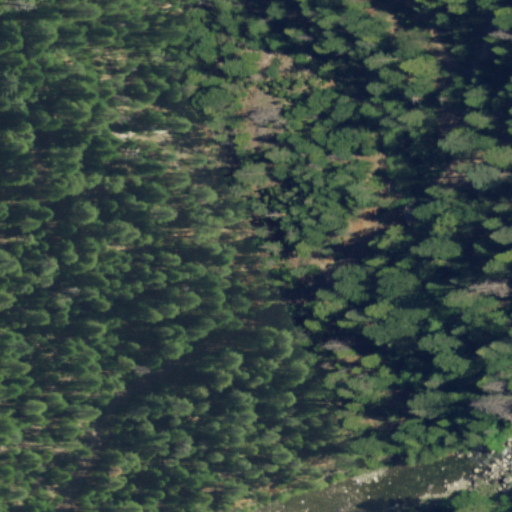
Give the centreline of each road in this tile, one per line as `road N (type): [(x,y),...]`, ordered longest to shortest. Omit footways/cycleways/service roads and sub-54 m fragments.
road 1 (track): [(49,511),(75,449),(108,407),(219,328),(311,285),(397,219)]
road 2 (residential): [(433,196),(459,157),(472,68),(494,0)]
